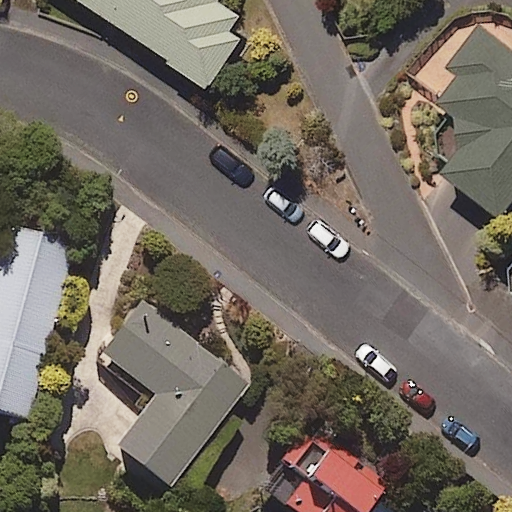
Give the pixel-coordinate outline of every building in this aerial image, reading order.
[(91,0),(212,82),(244,34),(231,25),(241,11),(225,0),(91,0)] [(511,202),(511,44),(480,21),(427,90),(469,122),(439,162),(505,212),(511,202)] [(146,220),(118,209),(94,272),(122,283),(146,220)] [(76,244),(7,223),(0,246),(0,413),(23,420),(76,244)] [(248,386),(144,303),(103,354),(156,396),(117,445),(168,486),(248,386)] [(405,511),(409,508),(313,422),(279,460),(290,470),(252,511),(405,511)]
